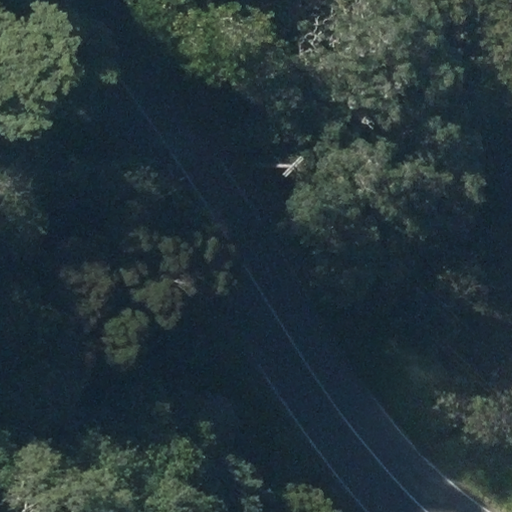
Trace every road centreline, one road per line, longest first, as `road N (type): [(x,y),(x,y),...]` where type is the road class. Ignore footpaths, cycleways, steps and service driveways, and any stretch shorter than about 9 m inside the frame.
road 1 (tertiary): [(45,0),(258,339)]
road 2 (residential): [(258,339),(0,180)]
road 3 (tertiary): [(258,339),(408,511)]
